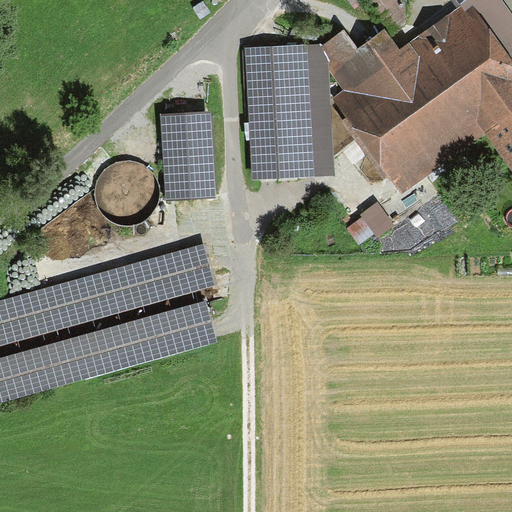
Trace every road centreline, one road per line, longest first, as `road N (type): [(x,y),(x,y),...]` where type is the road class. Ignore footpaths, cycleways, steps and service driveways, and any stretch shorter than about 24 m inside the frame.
road 1 (track): [(223,12),(242,281),(242,511)]
road 2 (residential): [(0,213),(237,0)]
